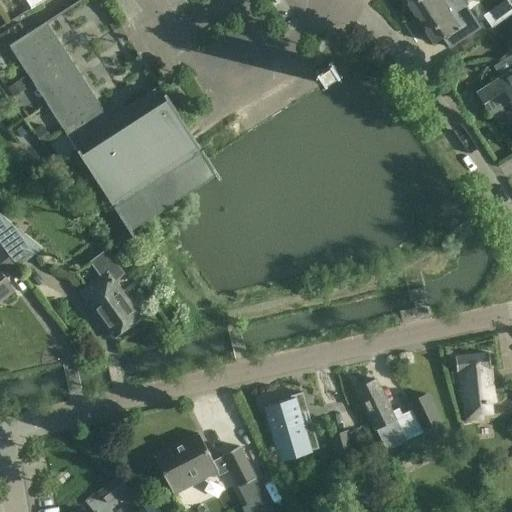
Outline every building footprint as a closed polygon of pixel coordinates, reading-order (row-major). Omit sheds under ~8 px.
[(26,0),(32,8),(28,10),(29,12),(46,0),(26,0)] [(407,0),(410,3),(409,4),(416,16),(418,15),(440,0),(407,0)] [(440,0),(418,15),(428,30),(426,31),(434,43),(443,37),(450,47),(450,48),(481,28),(462,0),(440,0)] [(65,127),(99,105),(45,23),(11,45),(65,127)] [(329,62),(316,71),(324,84),(338,75),(329,62)] [(511,68),(476,92),(491,115),(509,103),(511,107),(511,106),(511,68)] [(99,105),(65,127),(79,149),(77,151),(133,236),(135,235),(131,230),(162,210),(215,175),(219,181),(221,179),(207,157),(205,153),(166,94),(164,95),(166,99),(116,132),(99,105)] [(53,169),(44,179),(56,190),(65,179),(53,169)] [(0,243),(17,267),(43,249),(0,214),(0,243)] [(0,299),(12,290),(5,280),(18,270),(0,246),(0,299)] [(140,318),(114,282),(125,275),(107,249),(89,262),(100,277),(81,291),(81,292),(82,292),(115,337),(140,318)] [(482,422),(482,416),(493,415),(492,402),(495,402),(490,353),(454,357),(456,372),(460,371),(465,423),(482,422)] [(356,390),(375,429),(386,451),(422,433),(427,443),(446,435),(428,393),(407,403),(411,411),(402,415),(398,408),(392,412),(376,380),(356,390)] [(291,399),(264,407),(276,448),(297,442),(301,454),(318,448),(311,422),(307,423),(304,412),(307,411),(302,392),(290,396),(291,399)] [(361,439),(351,442),(349,432),(329,437),(337,467),(357,462),(355,456),(364,454),(361,439)] [(199,433),(154,456),(173,494),(174,493),(170,486),(205,468),(209,475),(217,471),(219,475),(229,469),(238,487),(255,478),(239,446),(222,455),(223,456),(213,461),(199,433)] [(117,477),(99,492),(109,504),(118,496),(127,489),(117,477)] [(145,511),(160,511),(150,502),(143,508),(145,511)]
